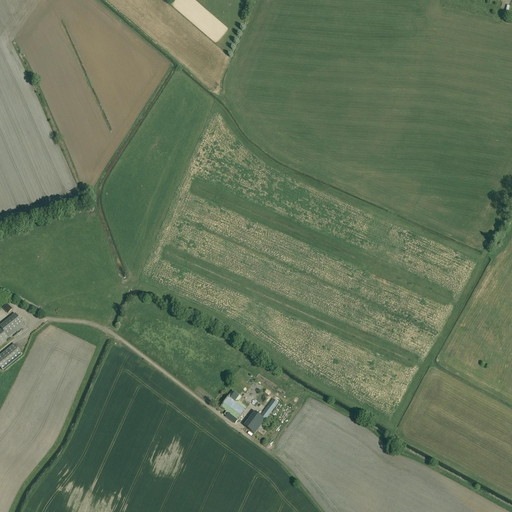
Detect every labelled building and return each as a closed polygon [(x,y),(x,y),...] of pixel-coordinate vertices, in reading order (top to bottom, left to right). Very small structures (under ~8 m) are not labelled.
[(0,304),(0,306),(8,313),(12,309),(3,301),(0,304)] [(0,327),(8,338),(24,326),(14,314),(0,325),(0,327)] [(0,345),(8,338),(0,327),(0,345)] [(0,355),(0,368),(2,371),(22,354),(13,344),(0,355)] [(246,408),(238,402),(241,399),(233,393),(222,407),(227,411),(226,413),(228,415),(226,417),(235,424),(237,420),(230,415),(230,414),(238,419),(246,408)] [(268,416),(276,405),(278,403),(273,400),(263,413),(266,415),(266,414),(268,416)] [(244,427),(254,434),(265,420),(255,412),(244,427)]
